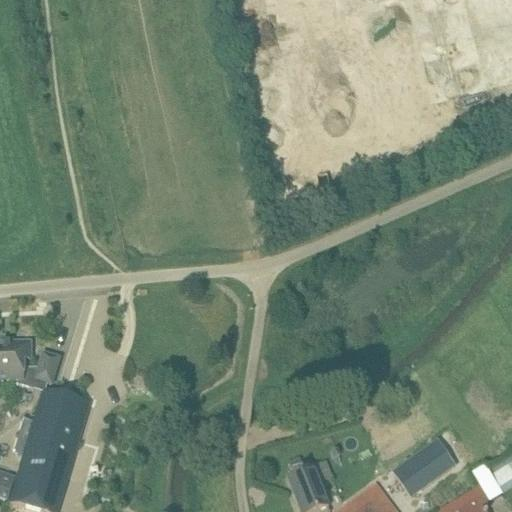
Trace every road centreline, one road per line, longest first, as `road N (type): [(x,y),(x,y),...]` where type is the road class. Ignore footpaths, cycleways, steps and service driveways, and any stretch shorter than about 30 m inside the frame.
road 1 (unclassified): [(0,297),(270,268)]
road 2 (unclassified): [(270,268),(511,163)]
road 3 (unclassified): [(249,511),(257,389)]
